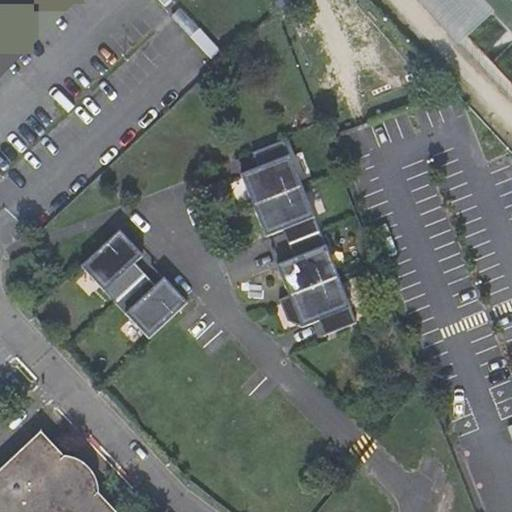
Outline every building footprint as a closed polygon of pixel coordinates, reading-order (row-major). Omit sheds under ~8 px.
[(418,0),(458,43),(494,8),(486,0),(418,0)] [(219,48),(199,27),(189,36),(209,57),(219,48)] [(354,321),(283,140),(250,152),(255,168),(240,175),(264,235),(280,230),(292,261),(276,265),(287,296),(278,299),(285,319),(301,326),(317,320),(322,332),(354,321)] [(142,256),(120,232),(80,268),(147,338),(185,302),(164,279),(155,286),(135,263),(142,256)] [(62,456),(40,433),(0,469),(0,511),(113,511),(97,493),(96,487),(93,478),(87,469),(84,466),(75,460),(62,456)]
